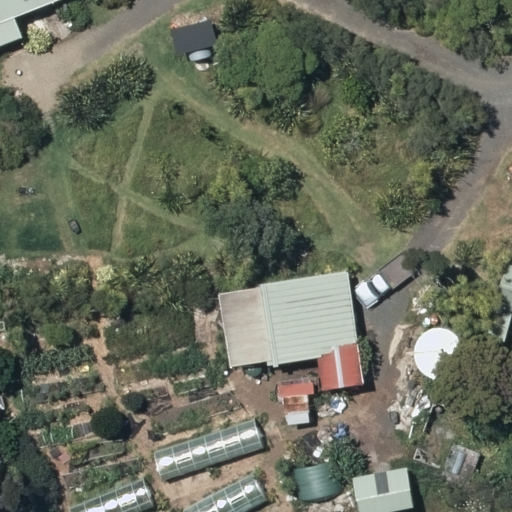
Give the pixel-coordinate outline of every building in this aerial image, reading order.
[(0,0),(0,19),(50,0),(0,0)] [(511,258),(495,254),(483,308),(511,314),(511,258)] [(357,267),(228,289),(240,360),(329,347),(334,385),(377,377),(357,267)] [(469,329),(411,328),(410,372),(468,372),(469,329)] [(264,448),(254,419),(150,454),(160,483),(264,448)] [(336,444),(288,449),(294,502),(342,496),(336,444)] [(407,463),(351,476),(358,511),(393,511),(417,507),(407,463)] [(189,506),(192,511),(246,511),(272,498),(258,471),(189,506)] [(90,500),(93,511),(140,511),(161,505),(153,482),(90,500)]
